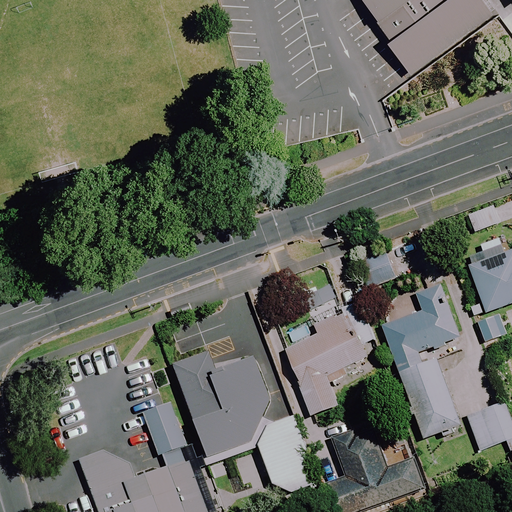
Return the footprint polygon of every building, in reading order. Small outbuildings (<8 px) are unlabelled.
[(499,16),(487,0),(450,0),(449,0),(362,0),(416,75),(499,16)] [(511,222),(511,202),(470,217),(476,235),(511,222)] [(397,280),(385,252),(364,260),(375,289),(397,280)] [(511,306),(511,254),(471,269),(487,315),(511,306)] [(400,374),(423,366),(420,357),(460,342),(441,288),(418,296),(425,315),(384,330),(400,374)] [(357,345),(346,316),(316,327),(320,338),(287,350),(312,418),(340,408),(331,384),(348,378),(345,369),(366,362),(359,344),(357,345)] [(511,341),(511,322),(503,325),(508,343),(511,341)] [(274,398),(258,354),(220,368),(212,349),(177,362),(212,456),(254,440),(274,398)] [(423,366),(400,374),(426,442),(461,429),(436,361),(423,366)] [(211,511),(170,401),(145,410),(166,466),(139,476),(134,461),(107,449),(84,457),(103,511),(211,511)] [(511,441),(511,422),(505,405),(468,419),(481,453),(511,441)] [(262,441),(277,483),(293,489),(320,480),(296,414),(269,423),(262,441)] [(384,471),(369,428),(333,441),(347,481),(325,488),(333,511),(369,511),(424,493),(413,460),(384,471)]
